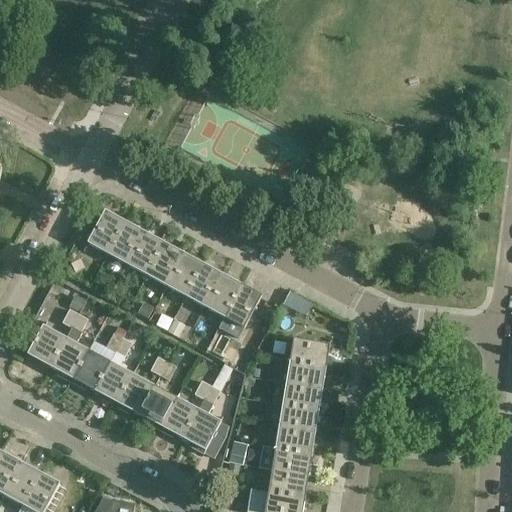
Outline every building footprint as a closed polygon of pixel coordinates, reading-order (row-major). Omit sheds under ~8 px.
[(88,246),(109,257),(126,225),(105,214),(88,246)] [(146,236),(126,225),(109,257),(128,268),(146,236)] [(147,278),(165,246),(146,236),(128,268),(147,278)] [(184,257),(165,246),(147,278),(167,289),(184,257)] [(186,299),(204,267),(184,257),(167,289),(186,299)] [(223,277),(204,267),(186,299),(206,310),(223,277)] [(225,320),(242,288),(223,277),(206,310),(225,320)] [(262,299),(242,288),(225,320),(244,331),(262,299)] [(294,309),(300,298),(293,294),(287,305),(294,309)] [(62,325),(72,331),(79,317),(78,317),(86,303),(75,297),(68,311),(69,312),(62,325)] [(138,316),(148,321),(155,310),(144,304),(138,316)] [(261,318),(272,324),(278,312),(267,306),(261,318)] [(88,322),(79,317),(72,331),(81,335),(88,322)] [(178,339),(185,327),(174,322),(168,334),(178,339)] [(26,361),(41,369),(43,365),(51,370),(67,341),(44,329),(26,361)] [(107,349),(116,354),(123,341),(114,336),(107,349)] [(51,370),(58,374),(56,377),(71,385),(88,353),(67,341),(51,370)] [(95,394),(102,398),(100,401),(115,409),(133,376),(119,369),(125,359),(132,346),(123,341),(116,354),(111,365),(95,394)] [(294,342),(290,365),(326,371),(330,348),(294,342)] [(111,365),(88,353),(71,385),(85,393),(87,389),(95,394),(111,365)] [(160,378),(167,364),(158,359),(151,373),(160,378)] [(176,369),(167,364),(160,378),(169,383),(176,369)] [(323,393),(326,371),(290,365),(286,387),(323,393)] [(129,417),(131,413),(139,418),(155,388),(133,376),(115,409),(129,417)] [(196,396),(204,401),(211,388),(203,383),(196,396)] [(323,393),(286,387),(283,409),(319,415),(323,393)] [(177,400),(155,388),(139,418),(146,422),(145,425),(159,433),(177,400)] [(199,412),(183,442),(190,446),(189,448),(204,457),(205,454),(215,460),(227,437),(229,429),(208,417),(221,393),(211,388),(204,401),(198,412),(199,412)] [(173,440),(175,437),(183,442),(199,412),(198,412),(177,400),(159,433),(173,440)] [(316,437),(319,415),(283,409),(279,431),(316,437)] [(316,437),(279,431),(276,453),(312,458),(316,437)] [(247,447),(235,444),(232,458),(245,460),(247,447)] [(272,474),(309,480),(312,458),(276,453),(262,450),(260,460),(274,462),(272,474)] [(22,465),(3,455),(0,460),(0,495),(4,497),(22,465)] [(24,509),(42,476),(22,465),(4,497),(24,509)] [(230,466),(228,477),(238,479),(241,468),(230,466)] [(309,480),(272,474),(269,496),(305,502),(309,480)] [(46,511),(61,486),(42,476),(24,509),(30,511),(46,511)] [(303,511),(305,502),(269,496),(251,493),(247,511),(303,511)] [(134,511),(136,506),(104,498),(96,511),(134,511)]
